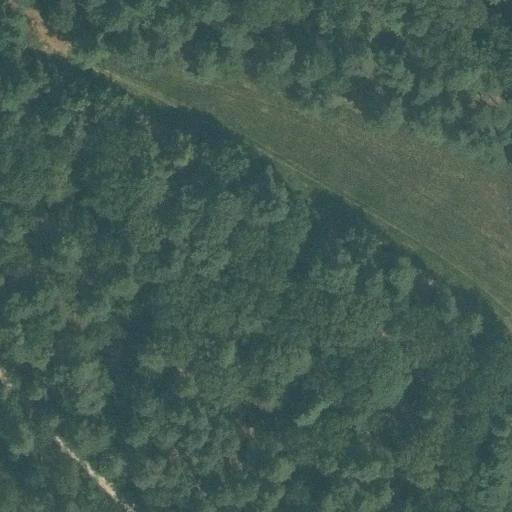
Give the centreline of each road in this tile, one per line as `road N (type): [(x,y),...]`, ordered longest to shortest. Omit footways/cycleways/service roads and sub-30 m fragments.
road 1 (track): [(24,0),(60,50),(273,144),(343,159),(445,215),(511,264)]
road 2 (track): [(0,372),(136,511)]
